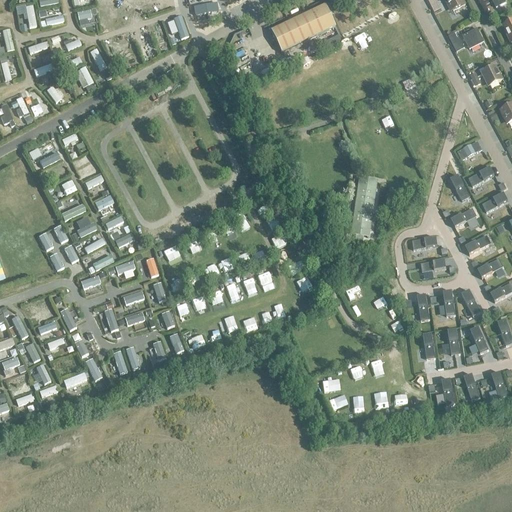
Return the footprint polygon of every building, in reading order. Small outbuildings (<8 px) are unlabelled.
[(461,0),(431,0),(434,5),(444,1),(446,5),(449,4),(453,13),(465,7),(461,0)] [(489,0),(495,10),(506,5),(502,0),(489,0)] [(325,7),(270,32),(281,54),(335,29),(325,7)] [(36,28),(33,8),(26,9),(29,30),(36,28)] [(128,23),(125,9),(119,10),(122,25),(128,23)] [(99,14),(102,32),(108,31),(106,19),(111,18),(109,12),(99,14)] [(78,16),(81,28),(86,27),(85,22),(88,21),(87,15),(78,16)] [(50,26),(63,23),(62,18),(59,18),(59,16),(54,17),(54,19),(49,21),(50,26)] [(185,37),(179,21),(174,23),(179,39),(185,37)] [(511,21),(503,26),(511,44),(511,21)] [(168,44),(162,27),(157,29),(162,46),(168,44)] [(152,46),(145,30),(138,32),(145,49),(152,46)] [(471,51),(483,45),(477,32),(462,39),(465,44),(467,43),(471,51)] [(8,34),(0,35),(0,42),(1,45),(4,44),(3,42),(10,40),(8,34)] [(136,51),(129,34),(123,37),(130,53),(136,51)] [(68,53),(81,47),(79,41),(72,44),(71,41),(64,44),(68,53)] [(109,41),(103,44),(111,58),(116,55),(112,47),(115,46),(113,42),(110,44),(109,41)] [(62,57),(59,50),(52,53),(55,60),(62,57)] [(100,73),(107,69),(96,51),(90,55),(100,73)] [(35,61),(32,54),(27,56),(31,70),(37,68),(35,65),(38,64),(37,60),(35,61)] [(82,65),(79,59),(63,67),(65,73),(82,65)] [(11,82),(7,64),(1,66),(5,83),(11,82)] [(55,72),(52,67),(37,74),(40,80),(43,78),(45,80),(49,78),(48,76),(55,72)] [(93,85),(85,69),(80,72),(75,75),(83,90),(93,85)] [(490,88),(502,82),(495,69),(481,76),(484,81),(486,80),(490,88)] [(84,93),(79,85),(74,87),(78,95),(79,95),(80,96),(83,94),(83,93),(84,93)] [(62,101),(55,92),(52,88),(47,93),(56,105),(62,101)] [(47,106),(33,92),(27,97),(42,111),(47,106)] [(30,117),(21,99),(16,102),(20,110),(16,112),(20,119),(23,117),(24,119),(30,117)] [(15,127),(7,106),(1,108),(5,118),(1,119),(4,127),(10,124),(11,129),(15,127)] [(509,126),(511,123),(511,107),(500,113),(502,118),(504,117),(509,126)] [(78,141),(75,136),(62,142),(65,148),(78,141)] [(479,142),(457,154),(461,162),(483,150),(479,142)] [(47,168),(62,161),(59,155),(44,163),(47,168)] [(96,170),(93,164),(77,172),(80,178),(90,173),(92,179),(100,175),(98,169),(96,170)] [(66,169),(50,178),(53,183),(69,175),(66,169)] [(491,169),(470,180),(474,188),(496,176),(491,169)] [(102,184),(100,179),(85,185),(87,191),(99,186),(101,191),(107,189),(104,183),(102,184)] [(369,238),(377,181),(358,179),(350,236),(356,237),(355,244),(363,245),(364,238),(369,238)] [(109,197),(107,191),(91,199),(93,205),(109,197)] [(504,195),(483,207),(487,215),(508,203),(504,195)] [(61,245),(68,242),(60,227),(53,231),(61,245)] [(128,239),(126,234),(112,241),(115,246),(122,243),(123,245),(127,243),(125,241),(128,239)] [(46,253),(53,250),(45,235),(38,239),(46,253)] [(87,255),(105,246),(102,241),(85,250),(87,255)] [(72,266),(79,262),(72,248),(65,252),(72,266)] [(58,274),(65,270),(57,256),(50,260),(58,274)] [(159,305),(167,302),(161,285),(153,288),(159,305)] [(126,307),(144,301),(141,294),(124,300),(126,307)] [(50,308),(47,302),(29,310),(31,315),(50,308)] [(104,314),(111,334),(119,332),(112,312),(104,314)] [(167,331),(175,328),(170,314),(162,316),(167,331)] [(127,328),(145,323),(142,315),(125,321),(127,328)] [(498,325),(507,348),(511,345),(511,335),(507,322),(498,325)] [(56,330),(54,324),(38,331),(40,336),(56,330)] [(12,337),(24,332),(22,326),(9,331),(12,337)] [(176,356),(184,353),(177,337),(170,340),(176,356)] [(68,351),(63,339),(42,346),(44,352),(58,348),(60,354),(68,351)] [(9,341),(0,344),(0,350),(5,349),(6,351),(12,349),(11,347),(9,341)] [(153,346),(159,364),(166,361),(160,344),(153,346)] [(35,350),(24,354),(26,359),(31,358),(31,360),(36,358),(35,356),(37,356),(35,350)] [(126,352),(133,372),(140,370),(133,350),(126,352)] [(113,356),(120,376),(128,374),(121,354),(113,356)] [(70,364),(68,359),(53,365),(56,371),(70,364)] [(45,368),(30,373),(32,379),(47,374),(45,368)] [(493,377),(500,400),(509,398),(501,374),(493,377)] [(27,382),(25,376),(8,382),(10,388),(27,382)] [(42,400),(58,394),(56,388),(39,394),(42,400)] [(31,397),(16,402),(18,408),(33,402),(31,397)] [(0,415),(9,412),(6,405),(0,407),(0,415)]
